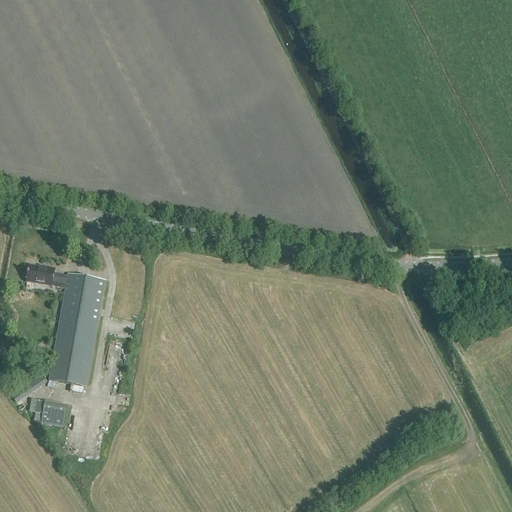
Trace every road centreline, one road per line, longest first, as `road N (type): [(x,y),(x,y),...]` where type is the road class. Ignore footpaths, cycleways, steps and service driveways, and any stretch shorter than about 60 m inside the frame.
road 1 (tertiary): [(0,198),(347,260),(511,263)]
road 2 (track): [(284,0),(410,260)]
